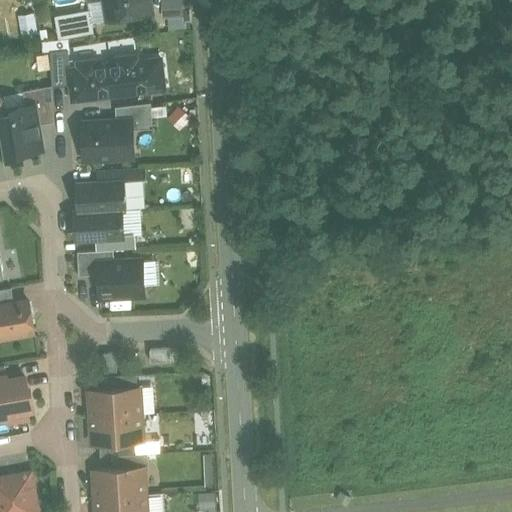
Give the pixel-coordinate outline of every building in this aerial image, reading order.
[(106,0),(110,19),(152,11),(149,0),(106,0)] [(86,9),(50,12),(51,36),(87,34),(86,9)] [(69,48),(51,50),(53,84),(53,86),(72,84),(73,83),(71,67),(69,48)] [(119,56),(120,62),(98,64),(97,59),(79,61),(79,66),(71,67),(73,83),(72,84),(74,98),(165,88),(162,57),(138,60),(137,54),(119,56)] [(53,84),(24,89),(27,104),(35,103),(39,123),(55,120),(53,86),(53,84)] [(152,101),(116,106),(117,120),(133,119),(133,128),(154,127),(152,101)] [(27,104),(14,107),(15,114),(1,116),(9,159),(24,156),(23,151),(43,147),(39,123),(35,103),(27,104)] [(117,120),(83,122),(85,157),(135,155),(133,128),(133,119),(117,120)] [(125,179),(78,182),(80,209),(80,210),(122,208),(126,208),(125,194),(127,194),(127,193),(125,193),(125,179)] [(122,208),(80,210),(80,209),(76,209),(78,238),(98,237),(124,236),(124,235),(123,222),(124,222),(124,220),(123,220),(122,208)] [(124,236),(98,237),(99,249),(114,248),(135,247),(134,234),(124,235),(124,236)] [(99,249),(78,250),(80,274),(100,273),(99,261),(115,260),(114,248),(99,249)] [(115,260),(99,261),(100,273),(101,295),(145,293),(143,259),(115,260)] [(0,288),(0,304),(15,302),(12,286),(0,288)] [(15,302),(0,304),(0,335),(35,329),(30,300),(15,302)] [(170,347),(144,349),(145,361),(171,359),(170,347)] [(118,370),(117,351),(104,351),(106,371),(118,370)] [(138,373),(102,375),(102,388),(138,386),(138,373)] [(27,377),(9,380),(8,375),(0,376),(0,416),(8,415),(9,419),(29,416),(27,407),(32,406),(27,377)] [(102,388),(90,389),(92,416),(142,413),(140,386),(138,386),(102,388)] [(142,413),(92,416),(94,443),(101,442),(136,440),(143,440),(142,413)] [(136,440),(101,442),(101,455),(112,455),(137,453),(136,440)] [(137,453),(112,455),(113,467),(145,465),(145,466),(149,466),(148,452),(137,453)] [(113,467),(95,468),(97,495),(146,492),(145,466),(145,465),(113,467)] [(29,472),(15,474),(15,475),(4,477),(4,476),(0,477),(0,511),(38,511),(33,480),(31,480),(29,472)] [(147,511),(146,492),(97,495),(97,511),(147,511)]
